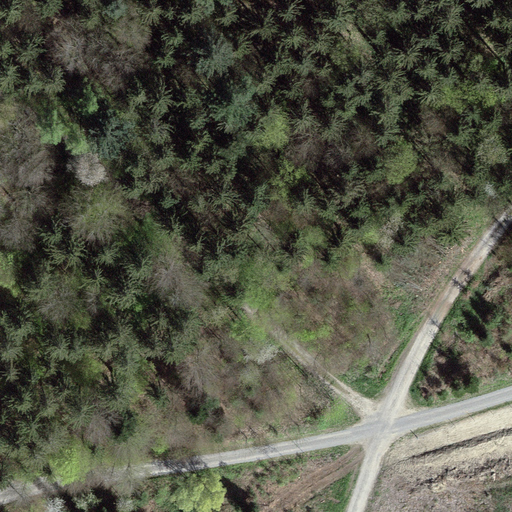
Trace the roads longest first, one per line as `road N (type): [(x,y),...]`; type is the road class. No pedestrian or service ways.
road 1 (track): [(511,392),(384,428),(0,501)]
road 2 (track): [(0,101),(91,159),(384,428)]
road 3 (track): [(354,511),(427,333),(511,213)]
